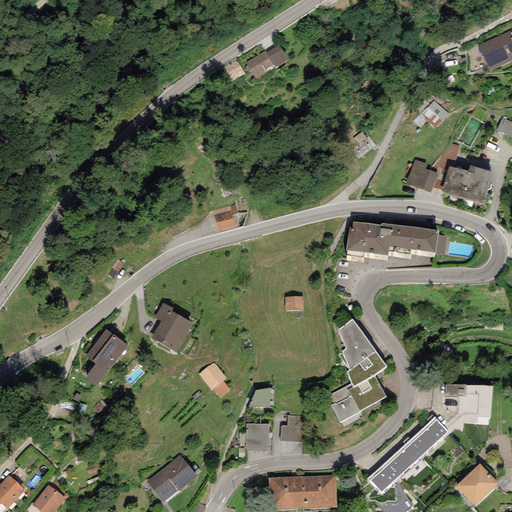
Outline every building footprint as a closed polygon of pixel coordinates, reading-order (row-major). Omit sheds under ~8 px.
[(511,30),(478,46),(490,71),(511,60),(511,55),(511,54),(511,53),(511,30)] [(266,50),(245,62),(255,79),(265,74),(263,71),(273,65),(274,68),(288,60),(279,45),(267,52),(266,50)] [(218,71),(227,85),(245,74),(236,59),(218,71)] [(434,101),(421,115),(436,127),(448,114),(434,101)] [(498,133),(511,139),(511,123),(504,119),(498,133)] [(427,164),(414,160),(406,184),(430,193),(437,174),(425,169),(427,164)] [(493,172),(469,165),(468,172),(449,166),(441,192),(483,204),(493,172)] [(234,218),(240,216),(237,206),(213,213),(219,234),(237,229),(234,218)] [(381,226),(354,222),(353,228),(349,228),(346,251),(347,251),(346,255),(363,257),(364,252),(388,256),(388,251),(411,254),(411,250),(435,253),(438,231),(382,223),(381,226)] [(303,297),(285,297),(285,311),(303,311),(303,297)] [(173,309),(163,303),(155,318),(161,321),(152,338),(176,352),(192,324),(171,312),(173,309)] [(346,349),(342,352),(343,353),(338,355),(350,370),(347,372),(352,384),(353,387),(374,376),(386,366),(352,320),(339,329),(346,349)] [(127,345),(106,329),(85,357),(96,364),(85,378),(97,386),(127,345)] [(214,363),(199,374),(211,391),(213,389),(219,398),(230,390),(223,381),(226,379),(214,363)] [(352,384),(331,395),(335,403),(330,406),(340,424),(360,413),(359,411),(386,397),(374,376),(353,387),(352,384)] [(458,412),(443,427),(448,432),(449,433),(456,428),(463,428),(464,422),(476,422),(477,417),(490,417),(493,387),(466,386),(466,384),(445,385),(445,397),(460,396),(458,412)] [(255,391),(248,407),(269,407),(270,388),(255,391)] [(302,416),(288,416),(287,425),(282,425),(281,427),(280,442),(302,442),(302,416)] [(443,427),(434,417),(412,437),(426,452),(448,432),(443,427)] [(269,424),(246,424),(245,451),(268,452),(269,424)] [(402,474),(426,452),(412,437),(388,459),(402,474)] [(179,455),(147,482),(164,503),(196,477),(179,455)] [(381,493),(402,474),(388,459),(367,479),(381,493)] [(498,484),(479,463),(455,486),(475,506),(498,484)] [(25,491),(9,475),(0,484),(0,502),(7,509),(25,491)] [(335,475),(268,478),(269,511),(337,508),(335,475)] [(54,511),(65,498),(48,485),(32,505),(41,511),(54,511)]
